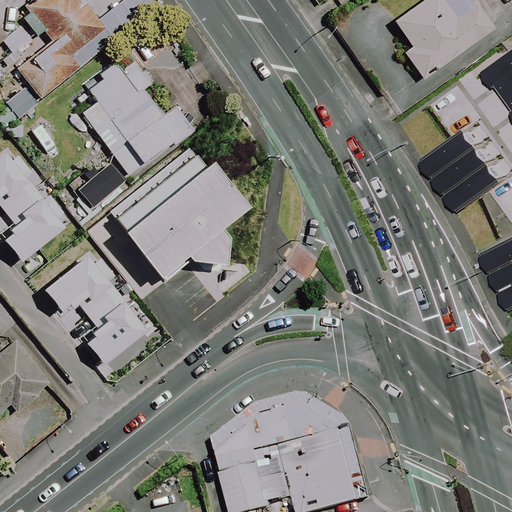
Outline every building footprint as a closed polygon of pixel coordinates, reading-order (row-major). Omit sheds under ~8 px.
[(112,40),(78,0),(39,0),(20,16),(36,34),(23,45),(34,59),(18,73),(41,100),(112,40)] [(511,34),(511,0),(429,0),(395,23),(411,48),(403,53),(422,81),(451,62),(457,71),(511,34)] [(0,46),(9,39),(0,28),(0,46)] [(149,83),(133,62),(119,72),(114,64),(85,86),(97,102),(81,113),(128,177),(192,129),(176,107),(162,118),(141,89),(149,83)] [(0,179),(20,163),(2,140),(0,141),(0,179)] [(203,167),(187,146),(104,207),(160,283),(188,263),(225,266),(227,242),(219,229),(247,209),(211,161),(203,167)] [(39,243),(66,279),(52,290),(70,314),(73,312),(82,323),(92,315),(109,337),(141,313),(71,219),(39,243)] [(50,385),(15,341),(0,353),(0,411),(10,404),(16,412),(50,385)] [(237,426),(202,461),(213,511),(256,511),(244,459),(250,458),(263,511),(310,511),(341,505),(324,432),(292,410),(279,410),(237,426)]
